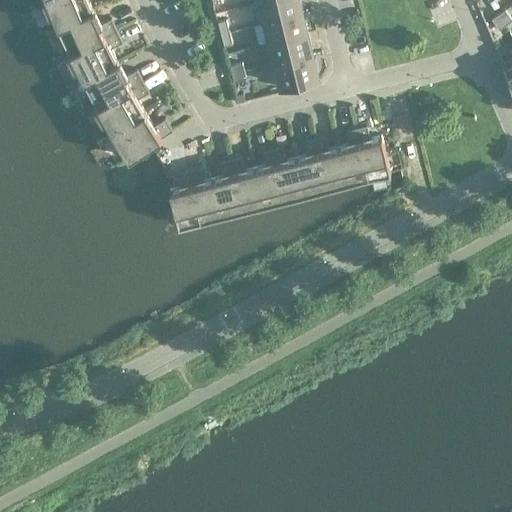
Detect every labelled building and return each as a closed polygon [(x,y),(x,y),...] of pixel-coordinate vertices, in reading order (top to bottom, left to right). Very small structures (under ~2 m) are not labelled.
[(48,0),(59,24),(93,9),(89,0),(48,0)] [(302,13),(298,0),(264,0),(261,1),(266,22),(302,13)] [(505,7),(498,12),(505,22),(511,18),(505,7)] [(100,23),(93,9),(59,24),(71,51),(118,29),(112,17),(100,23)] [(505,22),(498,12),(491,16),(499,27),(505,22)] [(307,33),(302,13),(266,22),(271,40),(271,42),(307,33)] [(219,21),(222,33),(230,31),(227,19),(219,21)] [(123,41),(118,29),(71,51),(84,78),(118,60),(111,47),(123,41)] [(233,43),(230,31),(222,33),(225,45),(233,43)] [(312,52),(307,33),(271,42),(271,40),(264,42),(269,65),(276,63),(276,61),(312,52)] [(318,78),(312,52),(276,61),(276,63),(282,87),(284,87),(283,83),(316,75),(317,78),(318,78)] [(511,56),(503,62),(511,84),(511,56)] [(126,74),(118,60),(84,78),(99,104),(144,79),(138,68),(126,74)] [(230,65),(232,72),(245,69),(243,61),(230,65)] [(247,77),(245,69),(232,72),(234,80),(247,77)] [(150,91),(144,79),(99,104),(113,130),(146,111),(138,97),(150,91)] [(154,124),(146,111),(113,130),(130,157),(173,129),(166,117),(154,124)] [(367,124),(357,126),(369,176),(391,171),(382,134),(371,137),(367,124)] [(369,176),(357,126),(346,129),(350,142),(339,145),(348,182),(369,176)] [(325,134),(315,137),(327,187),(348,182),(339,145),(329,148),(325,134)] [(327,187),(315,137),(304,140),(308,153),(297,155),(307,192),(327,187)] [(284,145),(273,148),(286,198),(307,192),(297,155),(287,158),(284,145)] [(286,198),(273,148),(262,150),(266,163),(255,166),(265,203),(286,198)] [(242,155),(231,158),(244,208),(265,203),(255,166),(245,169),(242,155)] [(244,208),(231,158),(221,161),(224,174),(213,176),(223,213),(244,208)] [(200,166),(189,169),(202,219),(223,213),(213,176),(203,179),(200,166)] [(202,219),(189,169),(179,171),(182,184),(170,187),(180,224),(202,219)]
